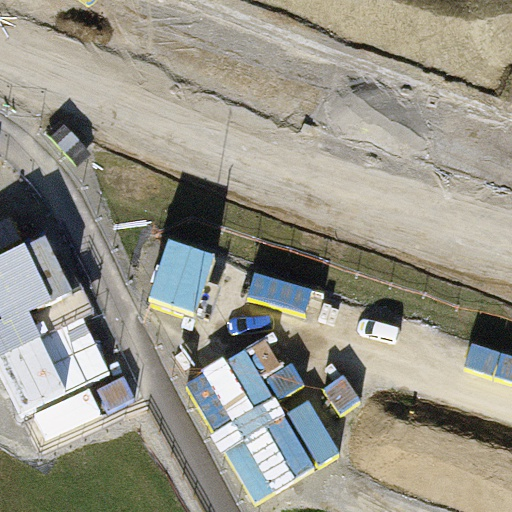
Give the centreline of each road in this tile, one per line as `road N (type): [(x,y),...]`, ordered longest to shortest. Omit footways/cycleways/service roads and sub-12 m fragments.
road 1 (primary): [(0,35),(246,137),(511,224)]
road 2 (primary): [(511,155),(312,89),(89,0)]
